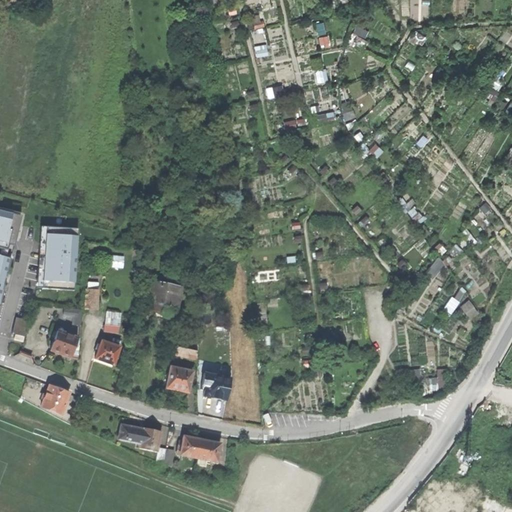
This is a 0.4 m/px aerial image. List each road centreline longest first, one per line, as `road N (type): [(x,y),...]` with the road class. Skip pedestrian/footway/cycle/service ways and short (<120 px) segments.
road 1 (residential): [(458,416),(418,408),(262,435),(159,415),(0,360)]
road 2 (unclassified): [(382,511),(431,462),(458,416)]
